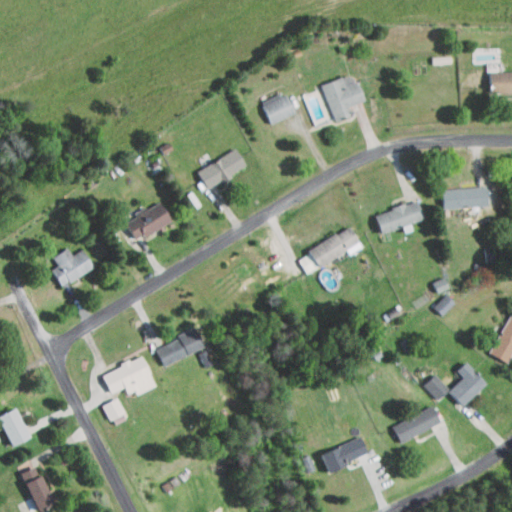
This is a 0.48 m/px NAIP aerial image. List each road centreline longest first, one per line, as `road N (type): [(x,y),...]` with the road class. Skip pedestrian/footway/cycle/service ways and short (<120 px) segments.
road 1 (residential): [(511,139),(435,139),(365,157),(52,347)]
road 2 (residential): [(132,511),(14,266)]
road 3 (residential): [(511,447),(391,511)]
